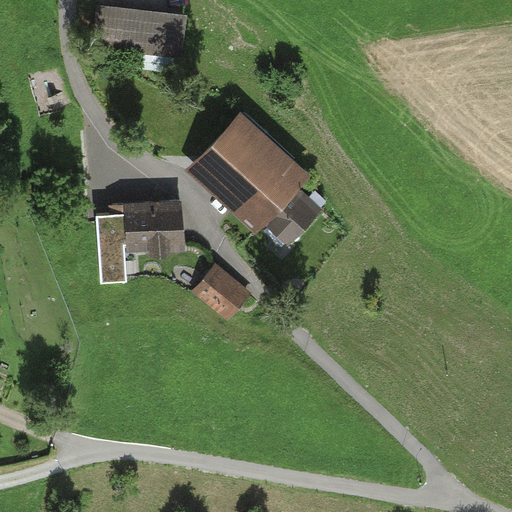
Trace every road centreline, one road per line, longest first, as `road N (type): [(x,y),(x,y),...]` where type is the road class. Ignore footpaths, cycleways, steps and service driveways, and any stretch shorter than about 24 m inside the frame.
road 1 (residential): [(461,501),(254,284),(177,184),(108,127),(84,91),(69,0)]
road 2 (residential): [(461,501),(133,450),(90,451)]
